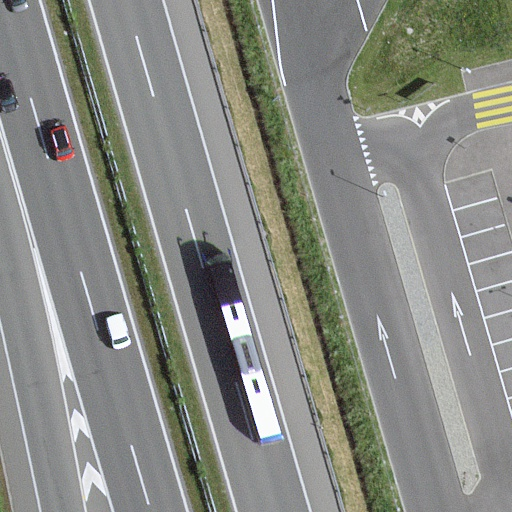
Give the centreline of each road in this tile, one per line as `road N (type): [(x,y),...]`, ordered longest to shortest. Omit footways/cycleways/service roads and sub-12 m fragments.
road 1 (motorway): [(2,0),(151,511)]
road 2 (motorway): [(276,511),(128,0)]
road 3 (motorway): [(0,144),(61,511)]
